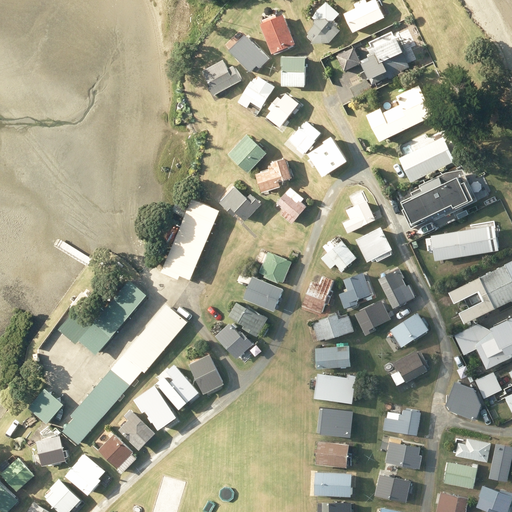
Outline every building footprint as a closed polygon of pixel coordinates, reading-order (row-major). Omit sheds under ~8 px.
[(360,8),(348,15),(357,33),(389,17),(380,0),(377,0),(372,3),(370,0),(365,0),(358,4),(360,8)] [(335,23),(335,15),(320,15),(319,13),(315,18),(317,19),(317,28),(309,37),(314,42),(317,38),(319,40),(321,38),(332,38),(340,30),(340,23),(335,23)] [(288,15),(264,24),(276,54),(299,45),(288,15)] [(251,38),(234,54),(249,69),(254,65),(258,69),(270,58),(251,38)] [(363,64),(373,87),(411,69),(404,55),(408,53),(402,39),(374,53),(376,57),(363,64)] [(362,62),(361,60),(355,46),(336,53),(343,70),(362,62)] [(286,66),(286,86),(309,87),(309,57),(284,57),(284,66),(286,66)] [(227,60),(207,72),(215,87),(213,88),(217,95),(245,80),(237,66),(232,69),(227,60)] [(260,81),(257,79),(242,100),(251,105),(254,101),(265,108),(278,87),(262,77),(260,81)] [(385,108),(371,115),(384,142),(438,116),(423,86),(399,97),(404,105),(388,113),(385,108)] [(272,109),(274,111),(269,116),(283,128),(296,112),(298,114),(302,109),(299,108),(302,103),(290,94),(285,100),(282,97),(272,109)] [(310,121),(294,140),(309,153),(312,149),(313,150),(316,147),(315,146),(318,142),(317,142),(325,133),(310,121)] [(250,134),(231,154),(251,173),(270,153),(250,134)] [(447,137),(404,159),(416,183),(460,161),(447,137)] [(333,141),(315,153),(327,172),(346,160),(345,159),(347,157),(341,147),(338,149),(333,141)] [(284,188),(282,183),(296,179),(290,159),(274,164),(276,170),(260,175),(266,194),(284,188)] [(434,191),(437,197),(416,207),(428,231),(482,205),(467,174),(434,191)] [(238,187),(223,203),(238,216),(241,213),(249,222),(265,205),(253,194),(250,197),(238,187)] [(293,187),(279,204),(286,210),(283,214),(295,224),(309,207),(304,203),(307,198),(293,187)] [(196,199),(166,273),(182,280),(184,276),(194,281),(223,211),(196,199)] [(350,211),(355,220),(347,223),(352,234),(379,220),(370,201),(350,211)] [(186,218),(192,209),(180,202),(174,210),(186,218)] [(492,227),(435,237),(439,262),(496,252),(492,227)] [(386,228),(361,239),(372,262),(397,251),(386,228)] [(329,255),(325,259),(334,269),(339,265),(344,272),(360,258),(346,242),(341,245),(336,239),(326,248),(330,253),(328,255),(329,255)] [(263,273),(268,275),(267,278),(281,284),(282,281),(287,283),(295,262),(271,252),(263,273)] [(473,310),(466,313),(471,324),(511,303),(511,268),(511,266),(456,293),(461,304),(469,301),(473,310)] [(382,279),(396,309),(416,299),(416,297),(418,296),(412,284),(410,285),(406,278),(408,277),(404,269),(382,279)] [(348,280),(352,293),(344,296),(349,309),(362,304),(361,301),(375,295),(367,273),(348,280)] [(315,282),(309,299),(328,306),(338,281),(326,276),(324,285),(315,282)] [(266,280),(257,304),(277,312),(286,288),(266,280)] [(133,281),(82,341),(100,356),(151,296),(133,281)] [(385,301),(359,315),(370,336),(380,331),(378,328),(395,320),(385,301)] [(233,318),(247,326),(246,329),(261,337),(272,319),(254,308),(253,310),(242,303),(233,318)] [(171,305),(75,416),(78,418),(66,432),(82,446),(147,371),(148,372),(191,323),(171,305)] [(341,312),(331,316),(332,319),(316,324),(322,342),(358,330),(354,317),(344,320),(341,312)] [(422,313),(394,331),(406,348),(433,330),(422,313)] [(511,319),(500,326),(502,329),(496,332),(485,325),(483,324),(458,336),(467,356),(482,348),(493,370),(511,360),(511,319)] [(239,330),(241,328),(238,324),(235,326),(234,324),(220,337),(241,360),(257,344),(246,332),(244,335),(239,330)] [(354,346),(320,348),(322,370),(355,367),(354,346)] [(420,351),(397,365),(409,384),(431,372),(420,351)] [(213,355),(192,365),(207,394),(227,385),(213,355)] [(203,393),(180,367),(160,384),(183,411),(203,393)] [(501,390),(493,372),(474,380),(483,398),(501,390)] [(332,374),(324,385),(351,404),(364,386),(352,377),(347,384),(332,374)] [(476,394),(477,391),(462,385),(453,410),(472,417),(473,414),(481,417),(486,404),(479,401),(480,396),(476,394)] [(49,390),(33,409),(51,425),(67,406),(49,390)] [(165,393),(146,405),(161,431),(180,419),(165,393)] [(390,418),(387,431),(420,437),(425,414),(407,410),(405,421),(390,418)] [(329,411),(327,433),(355,435),(357,413),(329,411)] [(159,435),(135,412),(129,418),(132,421),(122,430),(142,451),(159,435)] [(136,455),(137,453),(118,434),(102,451),(121,470),(122,468),(127,472),(140,459),(136,455)] [(40,442),(45,467),(69,461),(64,436),(40,442)] [(459,456),(491,462),(495,444),(471,439),(470,445),(462,443),(459,456)] [(321,465),(351,468),(353,445),(323,442),(321,465)] [(394,443),(389,464),(423,470),(426,456),(423,455),(424,449),(394,443)] [(511,446),(501,444),(494,479),(511,483),(511,479),(511,446)] [(93,472),(100,464),(89,455),(70,478),(92,496),(104,481),(93,472)] [(22,458),(5,474),(21,492),(38,476),(22,458)] [(449,484),(478,490),(482,469),(480,468),(481,464),(475,463),(474,467),(453,463),(449,484)] [(320,473),(319,496),(355,498),(356,475),(320,473)] [(390,482),(386,498),(409,504),(414,481),(395,477),(394,483),(390,482)] [(0,506),(5,511),(11,511),(22,501),(0,479),(0,506)] [(53,489),(57,493),(50,500),(62,511),(72,511),(84,500),(62,479),(53,489)] [(485,496),(480,508),(491,511),(504,511),(510,511),(511,509),(511,500),(506,499),(507,495),(492,489),(489,497),(485,496)] [(443,493),(439,511),(468,511),(471,499),(443,493)] [(211,511),(216,505),(209,500),(202,511),(211,511)] [(52,511),(37,502),(30,511),(52,511)]
